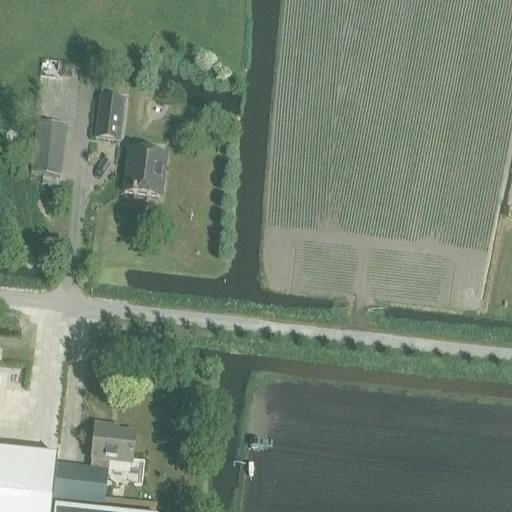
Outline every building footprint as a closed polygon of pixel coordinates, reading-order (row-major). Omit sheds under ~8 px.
[(93,141),(121,145),(127,105),(98,101),(93,141)] [(30,175),(61,179),(67,128),(36,124),(30,175)] [(133,155),(127,199),(161,204),(167,160),(133,155)] [(92,467),(91,477),(55,474),(52,507),(100,511),(105,469),(130,471),(133,441),(107,438),(107,432),(92,430),(89,467),(92,467)] [(0,511),(50,511),(56,461),(0,455),(0,511)]
